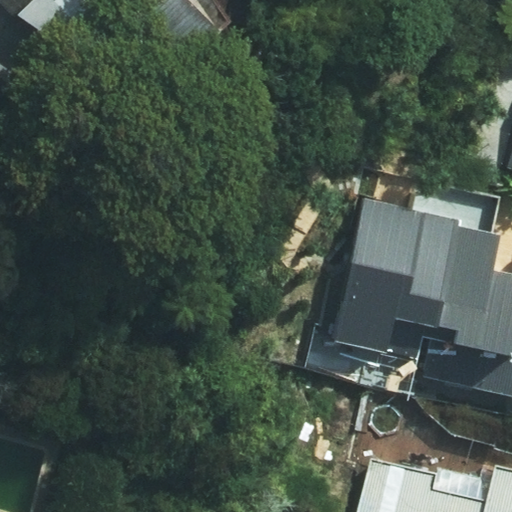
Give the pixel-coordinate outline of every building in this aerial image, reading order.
[(9,0),(2,32),(109,57),(122,0),(9,0)] [(216,35),(181,0),(147,0),(123,25),(174,77),(216,35)] [(393,321),(444,334),(433,376),(511,396),(511,229),(493,224),(484,258),(450,250),(461,205),(365,192),(327,340),(384,355),(393,321)] [(0,421),(0,511),(46,511),(70,448),(0,421)] [(473,474),(372,448),(355,511),(511,511),(511,463),(478,455),(473,474)]
